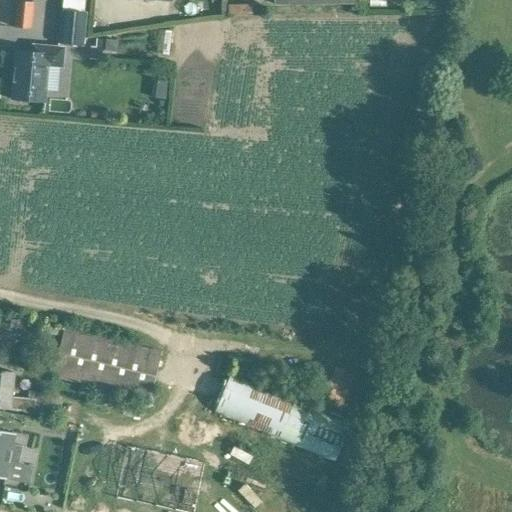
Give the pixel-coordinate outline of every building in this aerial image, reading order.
[(30,29),(32,2),(16,0),(14,27),(30,29)] [(83,13),(84,0),(63,0),(62,10),(61,10),(58,43),(83,46),(87,13),(83,13)] [(11,99),(45,102),(48,65),(62,66),(64,47),(32,45),(32,52),(15,50),(11,99)] [(161,351),(83,333),(63,329),(52,376),(150,399),(161,351)] [(21,410),(38,412),(39,409),(57,413),(61,397),(37,392),(35,399),(11,397),(13,372),(7,372),(0,370),(0,406),(8,408),(8,409),(21,410)] [(334,463),(351,422),(229,372),(212,413),(334,463)] [(0,430),(0,477),(5,479),(9,460),(19,462),(22,446),(12,444),(15,433),(0,430)] [(234,432),(230,440),(264,457),(268,449),(234,432)] [(137,456),(126,510),(136,511),(208,511),(216,474),(137,456)] [(50,511),(53,500),(28,495),(25,511),(28,511),(50,511)]
